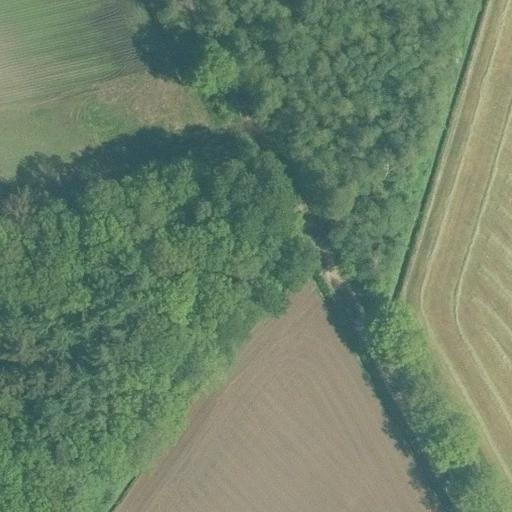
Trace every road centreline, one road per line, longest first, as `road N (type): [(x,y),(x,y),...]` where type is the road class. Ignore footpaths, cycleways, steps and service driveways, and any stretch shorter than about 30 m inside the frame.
road 1 (track): [(465,511),(313,238)]
road 2 (track): [(313,238),(178,0)]
